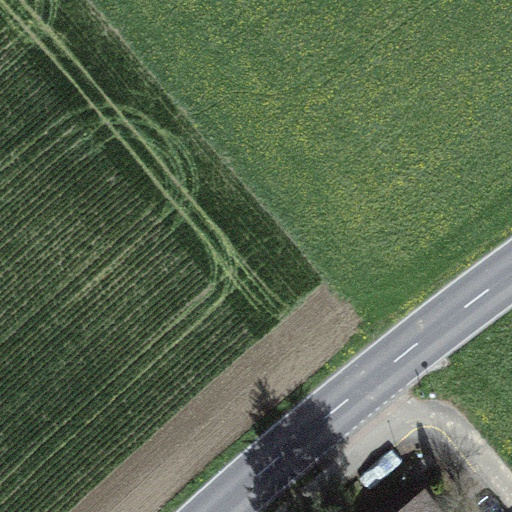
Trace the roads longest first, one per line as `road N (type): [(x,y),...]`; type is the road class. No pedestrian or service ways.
road 1 (secondary): [(217,511),(436,325),(511,271)]
road 2 (track): [(331,411),(431,411),(454,420),(511,488)]
